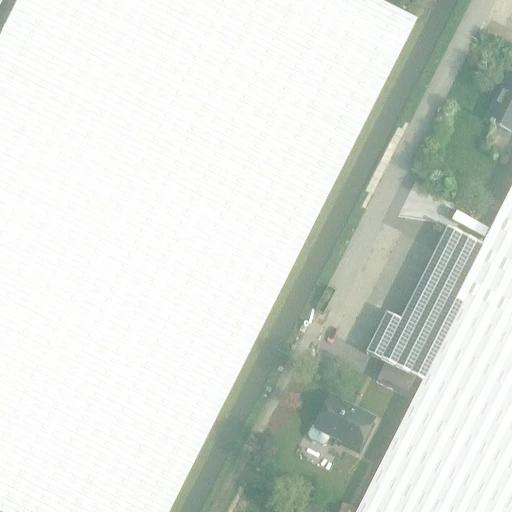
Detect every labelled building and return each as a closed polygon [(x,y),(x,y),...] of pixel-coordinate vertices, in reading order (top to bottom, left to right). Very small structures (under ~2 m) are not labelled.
[(16,0),(16,1),(0,33),(0,511),(168,511),(317,215),(416,21),(374,0),(16,0)] [(511,134),(511,76),(497,104),(495,103),(486,121),(511,134)] [(422,383),(412,403),(399,428),(357,511),(511,511),(511,190),(483,247),(459,296),(464,299),(422,383)] [(367,354),(385,364),(422,383),(464,299),(459,296),(483,247),(449,229),(402,322),(387,314),(367,354)] [(375,385),(412,403),(422,383),(385,364),(375,385)] [(356,455),(372,423),(348,411),(349,409),(330,399),(315,429),(311,427),(306,436),(308,440),(321,447),(325,445),(330,436),(346,444),(344,449),(356,455)]
